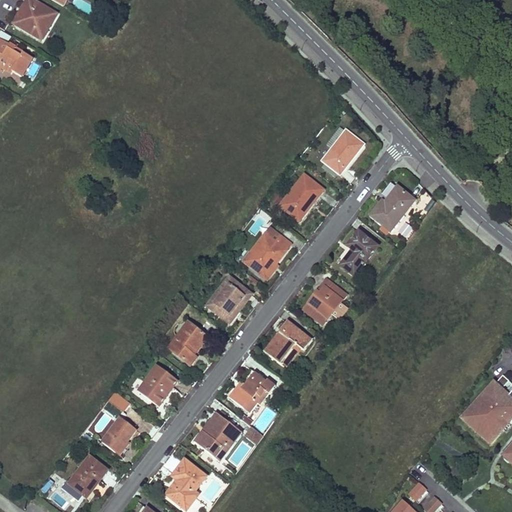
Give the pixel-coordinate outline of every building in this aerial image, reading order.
[(42,41),(57,16),(30,0),(29,0),(26,6),(28,8),(17,26),(42,41)] [(28,8),(26,6),(20,16),(14,25),(17,26),(28,8)] [(22,78),(33,60),(0,40),(0,47),(0,48),(0,65),(6,69),(5,71),(13,75),(13,73),(22,78)] [(363,145),(345,133),(323,162),(339,175),(345,167),(350,161),(348,160),(355,152),(356,153),(363,145)] [(348,160),(350,161),(356,153),(355,152),(348,160)] [(304,176),(280,207),(299,221),(310,208),(323,191),(304,176)] [(371,217),(390,232),(414,202),(397,190),(390,200),(385,205),(382,203),(371,217)] [(275,194),(270,204),(277,208),(282,198),(275,194)] [(349,256),(341,266),(354,277),(377,249),(358,234),(349,246),(348,248),(354,253),(350,257),(349,256)] [(266,235),(244,262),(262,277),(272,264),(274,266),(278,261),(291,245),(280,237),(276,243),(266,235)] [(272,264),(262,277),(268,281),(277,269),(274,266),(272,264)] [(248,293),(229,278),(207,306),(229,323),(235,317),(231,314),(248,293)] [(314,297),(303,310),(323,326),(331,315),(340,304),(345,297),(329,284),(320,296),(317,294),(314,297)] [(248,293),(231,314),(235,317),(241,309),(251,295),(248,293)] [(340,304),(331,315),(340,321),(348,311),(340,304)] [(205,337),(188,324),(168,349),(189,366),(195,358),(191,355),(205,337)] [(275,339),(265,353),(281,366),(296,346),(300,349),(304,353),(311,344),(289,325),(281,336),(279,334),(275,339)] [(296,346),(281,366),(285,369),(300,349),(296,346)] [(176,382),(157,367),(138,392),(157,407),(165,397),(176,382)] [(232,393),(228,398),(250,415),(257,405),(260,406),(275,387),(268,381),(265,384),(254,375),(241,391),(237,388),(232,393)] [(497,382),(504,388),(510,382),(503,376),(497,382)] [(463,418),(490,444),(511,420),(511,398),(511,399),(509,397),(494,384),(484,395),(486,397),(475,410),(472,408),(463,418)] [(123,413),(130,405),(115,393),(108,401),(123,413)] [(484,395),(472,408),(475,410),(486,397),(484,395)] [(217,415),(203,433),(206,436),(221,418),(217,415)] [(199,438),(195,443),(219,463),(241,434),(221,418),(206,436),(203,433),(199,438)] [(135,431),(120,419),(101,442),(117,454),(126,442),(135,431)] [(251,429),(245,437),(256,447),(263,438),(251,429)] [(106,473),(89,459),(68,485),(83,496),(90,487),(89,486),(92,482),(96,485),(106,473)] [(205,478),(184,462),(175,474),(172,477),(177,481),(166,494),(182,507),(187,501),(190,504),(197,496),(193,492),(205,478)] [(47,496),(53,484),(46,481),(41,493),(47,496)] [(90,487),(83,496),(85,498),(93,489),(96,485),(92,482),(89,486),(90,487)] [(420,486),(411,495),(417,501),(426,491),(420,486)] [(425,495),(418,503),(423,508),(430,500),(425,495)] [(426,509),(429,511),(435,511),(441,505),(435,499),(426,509)] [(187,501),(182,507),(186,510),(190,504),(187,501)]
